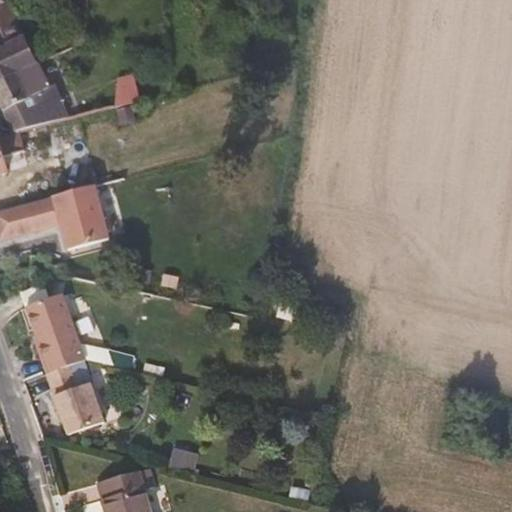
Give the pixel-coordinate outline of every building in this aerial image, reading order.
[(22,39),(4,0),(0,0),(0,79),(36,65),(24,38),(22,39)] [(64,121),(50,88),(46,88),(36,65),(0,79),(0,103),(15,134),(17,133),(64,121)] [(137,105),(129,76),(114,81),(111,110),(114,111),(137,105)] [(4,159),(24,153),(17,133),(15,134),(0,137),(0,174),(7,173),(4,159)] [(113,241),(96,186),(51,200),(68,255),(113,241)] [(83,363),(60,300),(23,313),(34,343),(31,345),(43,377),(69,368),(83,363)] [(94,404),(87,383),(77,388),(75,386),(69,368),(43,377),(50,398),(49,401),(53,411),(56,413),(64,438),(102,425),(94,404)] [(148,511),(142,490),(152,486),(147,469),(95,485),(103,511),(148,511)]
